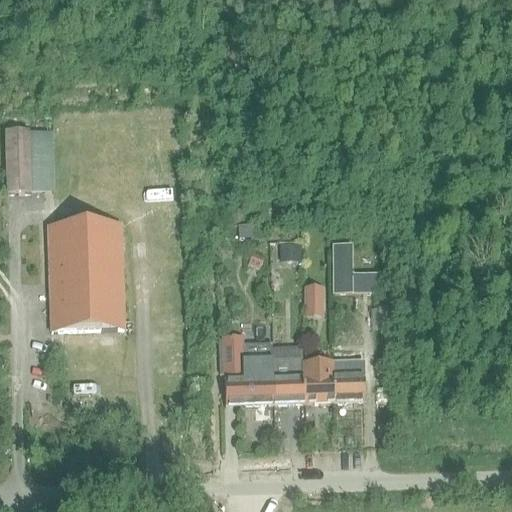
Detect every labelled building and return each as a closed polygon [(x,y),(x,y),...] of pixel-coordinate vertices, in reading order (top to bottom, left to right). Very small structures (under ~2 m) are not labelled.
[(5,197),(29,196),(27,135),(4,135),(5,197)] [(50,336),(122,333),(118,228),(46,231),(50,336)] [(360,260),(364,280),(370,279),(374,299),(395,294),(392,281),(386,282),(381,256),(360,260)] [(321,316),(322,291),(304,291),(304,316),(321,316)] [(222,342),(223,378),(242,378),(241,342),(222,342)] [(363,406),(361,353),(348,353),(349,381),(332,381),(333,407),(363,406)] [(301,362),(271,363),(272,409),(302,408),(302,382),(301,367),(301,362)] [(242,410),(272,409),(271,363),(242,364),(242,378),(223,378),(222,378),(223,410),(242,410)] [(333,407),(332,381),(331,366),(301,367),(302,382),(302,408),(333,407)]
